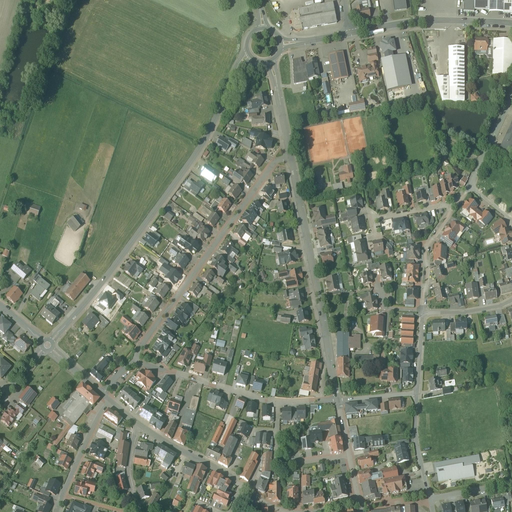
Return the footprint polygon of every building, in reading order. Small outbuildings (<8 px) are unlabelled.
[(405,0),(390,0),(392,12),(406,10),(405,0)] [(511,0),(465,0),(465,12),(475,13),(475,10),(511,13),(511,0)] [(300,13),(303,31),(338,24),(334,4),(299,11),(300,13)] [(357,13),(358,20),(371,18),(369,10),(363,11),(363,9),(358,10),(358,12),(357,13)] [(303,32),(303,31),(300,13),(293,14),(294,20),(293,20),(295,31),(295,32),(296,33),(298,33),(303,32)] [(489,40),(475,40),(475,52),(489,53),(489,40)] [(383,44),(380,45),(382,55),(384,54),(391,53),(395,52),(393,42),(390,43),(390,41),(383,42),(383,44)] [(511,41),(494,41),(493,76),(511,76),(511,41)] [(465,48),(450,49),(450,80),(436,80),(443,102),(467,102),(465,48)] [(342,53),(328,56),(333,81),(347,78),(342,53)] [(377,61),(376,54),(368,56),(367,56),(369,63),(377,61)] [(381,62),(387,92),(411,87),(405,57),(392,59),(385,61),(381,62)] [(308,82),(308,80),(307,78),(308,77),(307,71),(309,71),(308,67),(309,67),(308,64),(302,65),(302,62),(301,62),(300,59),(292,61),(293,64),(292,64),(293,67),(292,67),(293,71),(293,74),(293,78),(294,81),(293,81),(294,85),(308,82)] [(309,71),(307,71),(308,77),(307,78),(308,80),(319,77),(318,69),(317,69),(315,61),(308,63),(308,64),(309,67),(308,67),(309,71)] [(362,69),(357,70),(359,81),(360,81),(360,83),(369,81),(368,79),(378,77),(376,70),(375,70),(374,68),(375,67),(375,65),(374,64),(372,64),(371,66),(371,68),(373,69),(373,70),(370,71),(370,68),(362,69)] [(269,107),(266,96),(258,97),(259,102),(252,103),(253,110),(254,111),(259,110),(260,109),(269,107)] [(360,103),(348,105),(350,114),(365,111),(364,100),(359,101),(360,103)] [(253,122),(253,127),(270,126),(270,117),(262,117),(262,120),(261,121),(261,119),(257,120),(257,122),(253,122)] [(511,125),(500,153),(509,157),(511,149),(511,125)] [(221,138),(216,146),(225,152),(230,144),(221,138)] [(261,138),(259,138),(257,149),(265,150),(266,144),(267,144),(268,140),(261,138)] [(253,143),(245,139),(242,145),(251,150),(253,143)] [(259,169),(265,162),(258,157),(255,162),(253,164),(253,165),(255,166),(259,169)] [(215,172),(207,166),(201,173),(203,174),(200,177),(212,186),(222,174),(216,170),(215,172)] [(242,183),(246,186),(253,176),(245,171),(242,168),(240,173),(237,171),(231,178),(232,179),(232,181),(239,186),(242,183)] [(340,176),(341,182),(354,179),(351,168),(345,170),(346,173),(345,174),(344,175),(340,176)] [(284,176),(274,178),(276,186),(281,185),(281,186),(286,185),(284,176)] [(227,178),(224,183),(229,187),(233,182),(232,181),(227,178)] [(455,178),(447,180),(448,183),(450,193),(454,193),(453,190),(457,189),(457,187),(457,186),(457,183),(456,183),(455,178)] [(197,186),(190,181),(186,187),(199,196),(203,191),(206,186),(200,182),(197,186)] [(448,183),(441,184),(441,187),(443,198),(447,197),(446,195),(450,194),(450,193),(448,183)] [(342,185),(333,186),(335,193),(344,191),(342,185)] [(243,192),(235,187),(229,195),(236,200),(240,195),(240,196),(243,192)] [(406,195),(398,196),(400,207),(409,205),(409,202),(408,200),(408,197),(413,196),(411,187),(404,188),(406,195)] [(424,193),(417,194),(419,203),(427,202),(426,196),(430,195),(429,187),(423,188),(424,193)] [(441,187),(433,189),(435,195),(431,196),(432,203),(436,202),(436,200),(443,198),(441,187)] [(384,200),(377,201),(379,211),(389,209),(387,201),(391,200),(390,192),(383,194),(384,200)] [(361,200),(361,199),(352,200),(354,211),(352,211),(351,210),(348,211),(349,218),(357,217),(358,217),(356,211),(363,210),(362,208),(363,208),(363,207),(362,207),(361,201),(362,201),(362,200),(361,200)] [(226,214),(231,206),(225,201),(221,206),(219,209),(226,214)] [(280,201),(271,203),(270,212),(279,210),(278,206),(280,205),(280,201)] [(478,207),(471,201),(469,203),(468,203),(466,206),(466,207),(464,210),(469,214),(470,213),(472,215),(470,217),(474,220),(480,213),(476,210),(478,207)] [(221,206),(216,202),(211,209),(217,213),(219,209),(221,206)] [(264,210),(256,203),(249,211),(257,216),(259,213),(262,215),(264,210)] [(279,210),(280,217),(285,216),(285,214),(289,213),(287,204),(280,205),(278,206),(279,210)] [(38,219),(41,208),(33,206),(30,216),(38,219)] [(214,228),(220,219),(213,214),(213,215),(204,207),(200,213),(209,219),(207,223),(214,228)] [(174,216),(176,214),(169,209),(164,218),(171,222),(175,217),(174,216)] [(325,209),(314,211),(317,223),(322,222),(323,228),(330,226),(337,225),(335,216),(327,218),(325,209)] [(257,216),(249,211),(246,216),(253,221),(257,216)] [(479,222),(486,227),(493,219),(490,217),(490,216),(488,214),(487,215),(485,213),(483,216),(480,213),(474,220),(478,223),(479,222)] [(201,223),(202,224),(205,220),(196,214),(193,218),(201,223)] [(427,215),(416,217),(417,219),(416,220),(416,222),(417,222),(418,227),(429,225),(429,228),(432,228),(435,224),(434,218),(428,219),(427,215)] [(253,221),(246,216),(243,220),(251,225),(253,221)] [(76,233),(84,226),(77,217),(68,224),(76,233)] [(349,223),(353,222),(354,227),(353,228),(354,233),(355,233),(355,234),(365,232),(363,220),(357,221),(357,217),(349,218),(348,219),(349,223)] [(404,220),(393,222),(394,227),(393,228),(394,230),(395,231),(395,232),(396,235),(401,234),(400,231),(403,230),(404,232),(411,231),(409,223),(404,224),(404,220)] [(200,223),(197,221),(192,227),(196,229),(199,226),(201,223),(200,223)] [(496,228),(493,231),(496,236),(500,233),(508,231),(507,228),(508,228),(502,221),(494,226),(496,228)] [(448,230),(457,237),(461,232),(463,233),(467,228),(460,223),(457,227),(454,224),(450,229),(450,228),(448,230)] [(248,231),(241,226),(235,235),(242,240),(246,235),(251,239),(253,236),(248,232),(248,231)] [(320,239),(320,241),(331,239),(329,231),(331,231),(330,226),(323,228),(324,232),(319,233),(320,239)] [(210,233),(203,228),(199,233),(197,237),(197,238),(204,242),(206,239),(207,240),(209,237),(208,236),(210,233)] [(199,233),(194,230),(190,236),(195,240),(197,238),(197,237),(199,233)] [(447,233),(444,237),(447,240),(445,244),(446,245),(451,249),(455,243),(453,242),(457,237),(448,230),(447,232),(447,233)] [(511,234),(511,230),(508,231),(500,233),(503,246),(511,243),(511,234)] [(281,235),(283,245),(294,243),(292,233),(281,235)] [(150,236),(145,243),(153,249),(158,241),(150,236)] [(186,251),(194,257),(198,250),(200,248),(197,245),(194,242),(191,246),(183,241),(182,243),(177,239),(172,245),(178,249),(180,247),(186,251)] [(331,239),(320,241),(321,242),(322,248),(327,247),(328,252),(333,251),(335,250),(334,246),(332,246),(331,239)] [(363,241),(354,243),(357,254),(366,252),(363,241)] [(444,247),(446,245),(445,244),(441,241),(439,244),(439,245),(437,245),(437,247),(436,247),(436,253),(435,253),(435,254),(447,255),(447,249),(444,249),(444,247)] [(382,242),(373,244),(375,253),(384,252),(382,242)] [(236,248),(229,243),(223,252),(230,257),(233,253),(238,256),(241,252),(236,249),(236,248)] [(388,243),(385,245),(389,250),(390,253),(394,252),(393,248),(388,243)] [(409,248),(408,254),(420,255),(420,253),(420,247),(415,247),(414,244),(407,245),(407,248),(409,248)] [(180,252),(174,247),(172,250),(170,253),(176,258),(179,254),(180,252)] [(367,261),(366,252),(357,254),(358,263),(367,261)] [(294,253),(279,256),(281,267),(296,264),(295,259),(297,259),(296,253),(294,253)] [(183,271),(189,262),(179,254),(176,258),(180,260),(176,265),(183,271)] [(332,254),(322,256),(324,265),(334,263),(332,254)] [(408,254),(408,260),(406,260),(406,263),(408,263),(415,264),(415,261),(419,261),(420,256),(420,255),(408,254)] [(435,264),(436,267),(443,265),(443,261),(447,261),(447,255),(435,254),(435,256),(436,256),(435,262),(436,262),(435,264)] [(230,257),(227,260),(234,265),(236,261),(230,257)] [(215,264),(212,267),(221,273),(219,276),(223,279),(229,271),(224,267),(227,264),(219,258),(214,264),(215,264)] [(138,271),(140,269),(136,267),(132,263),(130,266),(129,265),(127,268),(128,269),(125,272),(133,278),(138,271)] [(167,280),(175,286),(181,277),(174,272),(176,270),(167,263),(164,267),(169,271),(167,273),(171,276),(167,280)] [(409,271),(408,275),(419,276),(419,274),(418,274),(419,268),(415,267),(416,264),(415,264),(408,263),(408,265),(409,267),(409,271)] [(18,264),(12,271),(25,281),(33,272),(27,267),(24,270),(18,264)] [(146,269),(138,264),(136,267),(140,269),(138,271),(143,274),(146,269)] [(380,264),(373,265),(374,272),(381,271),(382,272),(381,272),(382,277),(383,280),(388,279),(388,280),(391,280),(391,279),(393,278),(392,274),(392,270),(391,270),(390,266),(381,268),(380,264)] [(232,265),(229,269),(240,277),(243,273),(239,270),(232,265)] [(444,268),(435,271),(438,280),(446,278),(444,268)] [(203,279),(210,284),(216,276),(209,271),(203,279)] [(288,289),(299,287),(298,284),(302,283),(301,280),(303,279),(302,275),(300,275),(300,272),(291,274),(292,279),(289,280),(290,283),(287,284),(286,285),(287,288),(288,289)] [(66,295),(75,302),(91,282),(85,277),(87,275),(84,273),(66,295)] [(167,279),(160,274),(158,278),(163,281),(164,283),(167,279)] [(327,284),(328,287),(339,285),(338,281),(337,280),(337,279),(338,278),(340,277),(339,274),(330,276),(331,279),(327,280),(328,284),(327,284)] [(364,284),(365,286),(366,286),(366,287),(371,286),(370,285),(373,284),(373,281),(373,277),(372,277),(371,274),(362,276),(363,280),(362,280),(363,284),(364,284)] [(34,282),(38,285),(42,280),(42,281),(43,279),(38,275),(34,282)] [(407,285),(407,287),(414,287),(414,284),(418,284),(418,278),(419,278),(419,276),(408,275),(408,279),(409,280),(408,284),(407,285)] [(157,277),(150,286),(154,290),(159,283),(160,284),(163,281),(158,278),(157,277)] [(36,290),(32,295),(38,300),(45,291),(47,292),(51,287),(42,281),(42,280),(38,285),(40,286),(37,290),(36,290)] [(500,287),(502,296),(511,292),(511,288),(511,284),(500,287)] [(203,290),(196,285),(190,293),(197,299),(203,290)] [(333,293),(333,297),(343,295),(342,292),(341,292),(339,292),(339,290),(340,289),(339,285),(328,287),(328,291),(329,290),(330,294),(333,293)] [(477,285),(467,286),(469,301),(479,299),(478,292),(477,285)] [(485,292),(486,301),(493,300),(496,299),(498,299),(496,290),(495,290),(494,285),(489,286),(490,291),(485,292)] [(163,300),(170,291),(162,286),(158,292),(155,290),(152,294),(155,296),(156,295),(163,300)] [(212,287),(210,290),(221,298),(222,296),(220,294),(221,293),(212,287)] [(15,289),(7,298),(15,305),(17,302),(18,302),(20,300),(20,299),(23,295),(15,289)] [(145,290),(143,293),(150,299),(153,295),(145,290)] [(419,291),(409,290),(409,296),(410,296),(409,301),(406,301),(406,308),(415,309),(415,300),(418,301),(419,291)] [(436,292),(438,302),(447,300),(445,290),(436,292)] [(290,302),(291,308),(301,306),(302,306),(301,304),(305,303),(304,299),(305,299),(304,296),(305,296),(304,292),(295,294),(296,301),(290,302)] [(368,308),(369,312),(379,310),(378,306),(377,302),(376,298),(373,299),(372,293),(360,295),(361,300),(363,301),(366,300),(367,304),(366,304),(367,308),(368,308)] [(57,298),(55,301),(60,305),(62,307),(64,304),(57,298)] [(153,314),(160,305),(152,299),(148,305),(145,303),(142,306),(145,308),(153,314)] [(55,301),(42,316),(47,320),(48,319),(54,325),(61,317),(55,312),(60,305),(55,301)] [(191,302),(188,307),(192,310),(195,312),(198,308),(191,302)] [(182,303),(177,309),(188,317),(192,310),(188,307),(182,303)] [(175,317),(173,319),(177,322),(179,320),(183,323),(188,317),(177,309),(172,316),(175,317)] [(298,313),(300,324),(310,322),(308,312),(298,313)] [(143,328),(149,320),(142,314),(135,322),(143,328)] [(92,315),(83,325),(91,332),(100,322),(92,315)] [(404,324),(414,325),(415,318),(408,318),(408,316),(404,315),(404,317),(403,324),(404,324)] [(379,320),(372,319),(372,326),(385,327),(386,316),(379,316),(379,320)] [(497,317),(485,319),(487,329),(498,327),(498,325),(501,324),(502,327),(507,325),(505,317),(499,318),(499,319),(497,319),(497,317)] [(110,324),(103,318),(100,320),(104,324),(102,326),(106,329),(110,324)] [(126,318),(122,322),(129,328),(133,323),(126,318)] [(172,318),(167,324),(174,330),(179,323),(177,322),(173,319),(172,318)] [(12,327),(3,319),(0,322),(0,332),(5,336),(8,332),(12,327)] [(466,319),(455,319),(455,323),(455,328),(466,328),(466,319)] [(444,331),(444,320),(432,321),(433,331),(444,331)] [(372,326),(372,333),(378,334),(378,337),(384,338),(385,327),(372,326)] [(132,327),(126,335),(129,338),(129,339),(131,340),(132,339),(134,342),(135,341),(136,341),(138,338),(138,337),(140,334),(132,327)] [(84,335),(78,330),(67,344),(76,351),(81,345),(79,342),(84,335)] [(14,337),(8,332),(5,336),(3,339),(9,344),(14,338),(14,337)] [(307,348),(307,351),(308,351),(309,352),(312,351),(313,350),(316,349),(316,345),(316,344),(316,342),(315,341),(315,338),(311,339),(310,336),(307,337),(306,332),(301,333),(302,338),(305,337),(306,340),(305,340),(306,348),(307,348)] [(162,337),(153,349),(161,355),(164,350),(166,351),(171,344),(170,343),(170,342),(171,342),(173,339),(173,338),(166,333),(165,334),(164,334),(162,336),(163,337),(162,337)] [(350,334),(338,334),(338,379),(350,379),(350,350),(361,350),(361,337),(355,337),(355,339),(350,339),(350,334)] [(33,345),(23,337),(19,342),(17,345),(23,350),(22,351),(26,354),(33,345)] [(19,342),(14,338),(9,344),(14,348),(17,345),(19,342)] [(403,338),(403,344),(406,345),(406,349),(413,349),(413,345),(414,338),(413,338),(403,338)] [(195,346),(192,353),(197,356),(201,349),(195,346)] [(185,351),(179,363),(188,368),(194,355),(185,351)] [(414,351),(402,351),(401,364),(413,364),(414,351)] [(355,357),(355,364),(375,364),(375,359),(380,359),(380,352),(375,352),(375,357),(355,357)] [(213,358),(207,357),(205,363),(207,364),(207,366),(211,367),(213,358)] [(97,369),(92,376),(101,383),(106,377),(102,373),(107,368),(108,369),(112,364),(106,359),(97,369)] [(0,378),(2,380),(12,369),(2,361),(0,362),(0,378)] [(198,362),(195,370),(205,373),(207,366),(207,364),(205,363),(198,362)] [(216,362),(213,373),(218,375),(218,373),(225,375),(228,366),(216,362)] [(305,371),(304,376),(319,379),(320,371),(321,371),(321,370),(322,370),(323,365),(312,364),(311,372),(305,371)] [(383,379),(383,381),(384,382),(390,382),(390,383),(394,383),(397,383),(397,377),(398,377),(398,370),(391,370),(391,372),(384,372),(383,373),(383,374),(384,376),(384,378),(383,379)] [(437,371),(438,378),(448,376),(446,370),(437,371)] [(135,386),(138,381),(145,386),(152,377),(147,373),(146,373),(144,372),(138,380),(134,377),(130,383),(135,386)] [(173,381),(166,375),(157,388),(164,393),(173,381)] [(145,386),(149,389),(146,393),(149,395),(153,391),(151,390),(158,382),(156,381),(156,380),(152,377),(145,386)] [(247,379),(239,377),(237,386),(245,388),(247,379)] [(308,392),(316,394),(319,379),(310,378),(309,383),(308,392)] [(255,387),(254,390),(262,392),(264,383),(262,382),(261,381),(258,380),(257,381),(256,381),(255,387)] [(439,380),(430,382),(432,392),(440,390),(439,380)] [(76,401),(61,419),(69,425),(72,428),(74,426),(84,414),(87,416),(101,400),(83,386),(73,398),(76,401)] [(122,393),(125,395),(128,391),(130,388),(127,386),(122,393)] [(27,388),(19,398),(24,402),(33,392),(27,388)] [(132,394),(128,391),(125,395),(122,399),(126,403),(132,395),(132,394)] [(222,396),(211,391),(208,401),(211,402),(211,403),(215,405),(215,404),(218,405),(222,396)] [(126,403),(131,406),(136,399),(137,398),(132,395),(126,403)] [(200,400),(193,398),(190,411),(188,410),(183,425),(193,428),(194,423),(197,413),(200,400)] [(138,406),(141,402),(136,399),(131,406),(130,407),(135,410),(138,406)] [(246,402),(239,399),(235,407),(242,410),(246,402)] [(48,407),(55,412),(60,405),(54,400),(48,407)] [(179,413),(182,404),(172,400),(168,410),(174,411),(179,413)] [(360,412),(367,411),(367,413),(380,411),(379,400),(367,402),(367,406),(359,406),(360,412)] [(404,400),(390,401),(391,410),(394,410),(394,411),(398,410),(405,409),(404,400)] [(258,404),(249,403),(248,414),(255,415),(257,415),(257,412),(258,404)] [(359,404),(347,405),(348,415),(360,414),(360,412),(359,406),(359,404)] [(16,411),(17,411),(20,414),(23,416),(27,411),(20,405),(16,411)] [(146,408),(141,417),(151,423),(157,414),(146,408)] [(297,408),(297,414),(295,414),(295,423),(298,423),(298,419),(307,418),(307,408),(297,408)] [(210,435),(220,411),(214,409),(204,433),(203,432),(204,430),(199,428),(198,432),(202,434),(200,440),(209,444),(212,436),(210,435)] [(118,428),(124,420),(110,410),(104,418),(118,428)] [(291,423),(295,422),(295,414),(292,414),(292,410),(283,410),(283,421),(291,421),(291,423)] [(8,414),(6,416),(4,418),(5,419),(2,422),(10,428),(13,424),(13,425),(15,423),(16,421),(16,420),(20,414),(17,411),(15,414),(11,411),(8,414)] [(52,413),(48,419),(54,423),(58,418),(52,413)] [(156,417),(151,425),(161,432),(167,422),(162,420),(156,417)] [(172,423),(178,426),(180,419),(175,417),(172,423)] [(42,421),(38,418),(34,424),(37,427),(42,421)] [(238,423),(233,421),(222,445),(227,447),(238,423)] [(178,426),(172,423),(165,435),(172,440),(178,426)] [(331,436),(333,441),(341,439),(341,440),(343,439),(339,423),(329,424),(330,431),(331,436)] [(69,425),(54,444),(57,447),(72,428),(69,425)] [(221,425),(213,443),(217,445),(226,427),(221,425)] [(241,426),(237,434),(246,438),(248,435),(249,432),(250,429),(246,427),(242,425),(241,426)] [(78,434),(80,429),(74,426),(72,428),(68,433),(75,437),(77,433),(78,434)] [(111,445),(117,434),(103,427),(97,437),(111,445)] [(198,432),(193,430),(186,447),(195,452),(200,440),(202,434),(198,432)] [(365,430),(351,432),(352,441),(355,440),(366,439),(365,430)] [(190,435),(180,431),(175,441),(185,447),(190,435)] [(321,432),(318,433),(318,432),(309,433),(311,443),(315,443),(318,443),(322,442),(321,432)] [(128,457),(130,445),(126,445),(128,434),(122,433),(118,456),(121,456),(119,467),(126,468),(128,457)] [(257,435),(256,446),(263,447),(264,436),(257,435)] [(264,436),(263,447),(271,447),(272,436),(264,436)] [(330,442),(333,456),(340,455),(340,454),(344,453),(341,440),(341,439),(333,441),(331,436),(329,436),(330,442)] [(73,437),(68,447),(76,451),(79,447),(78,447),(81,441),(73,437)] [(389,437),(373,438),(373,442),(373,443),(373,444),(373,446),(374,446),(374,448),(385,447),(385,442),(390,442),(389,437)] [(366,439),(355,440),(356,452),(365,451),(365,447),(366,446),(365,444),(370,444),(371,442),(373,442),(373,438),(366,439)] [(224,456),(220,464),(229,469),(233,461),(231,460),(238,443),(238,442),(231,439),(223,456),(224,456)] [(107,447),(97,443),(92,454),(97,456),(96,457),(97,458),(100,460),(101,459),(107,447)] [(139,444),(135,457),(148,459),(150,452),(153,453),(154,448),(139,444)] [(406,445),(396,448),(399,464),(402,464),(407,462),(409,462),(406,445)] [(169,452),(160,446),(155,455),(159,458),(159,456),(164,459),(169,452)] [(224,454),(217,451),(210,448),(206,457),(213,460),(220,463),(224,454)] [(177,457),(169,452),(164,459),(166,461),(165,463),(171,467),(177,457)] [(254,455),(241,478),(249,483),(257,467),(255,466),(259,458),(254,455)] [(68,470),(72,461),(69,460),(63,457),(63,458),(59,467),(68,470)] [(149,460),(137,458),(135,465),(150,468),(152,464),(148,463),(149,460)] [(371,458),(358,460),(360,468),(362,467),(362,470),(375,468),(373,461),(371,462),(371,459),(371,458)] [(461,458),(435,462),(438,482),(450,480),(451,481),(474,477),(472,465),(463,467),(461,458)] [(37,464),(43,468),(46,464),(41,460),(37,464)] [(102,475),(106,467),(98,464),(96,468),(97,469),(96,472),(102,475)] [(96,468),(88,465),(83,475),(87,477),(88,478),(91,479),(92,479),(93,479),(96,472),(97,469),(96,468)] [(195,468),(186,465),(182,474),(182,475),(182,476),(183,475),(191,478),(195,468)] [(207,470),(197,466),(186,492),(195,495),(200,482),(202,483),(207,470)] [(397,470),(382,473),(383,475),(384,481),(399,478),(397,470)] [(167,483),(172,478),(168,475),(169,473),(167,472),(161,478),(167,483)] [(371,473),(359,476),(361,485),(372,483),(373,483),(372,479),(371,473)] [(223,479),(213,474),(207,486),(212,489),(213,487),(219,491),(217,496),(215,495),(213,501),(227,507),(229,502),(228,501),(230,496),(226,494),(227,491),(227,492),(231,484),(225,481),(224,483),(221,482),(223,479)] [(264,475),(257,491),(266,495),(268,491),(266,490),(269,484),(269,483),(264,481),(265,479),(270,481),(271,475),(266,474),(264,475)] [(153,480),(154,484),(162,483),(161,478),(159,479),(159,476),(154,475),(154,479),(153,480)] [(374,478),(372,479),(373,483),(372,483),(373,484),(375,483),(382,482),(384,481),(383,475),(374,477),(374,478)] [(125,477),(116,479),(120,493),(129,491),(125,477)] [(375,483),(363,486),(365,498),(367,499),(368,498),(370,498),(371,502),(381,500),(380,495),(384,494),(384,496),(386,495),(408,491),(405,478),(382,482),(375,483)] [(52,480),(46,492),(57,497),(62,485),(52,480)] [(282,503),(281,486),(282,486),(282,482),(279,482),(279,485),(271,485),(270,487),(270,491),(274,491),(273,494),(269,494),(269,500),(273,500),(273,503),(282,503)] [(338,500),(348,497),(344,482),(334,484),(335,489),(332,490),(334,500),(337,499),(338,500)] [(97,485),(88,483),(87,487),(89,488),(89,489),(95,491),(97,485)] [(78,485),(76,494),(80,495),(80,496),(82,497),(83,496),(87,497),(89,489),(89,488),(87,487),(78,485)] [(138,490),(142,501),(150,498),(147,487),(138,490)] [(299,504),(299,489),(293,489),(293,492),(288,492),(288,494),(287,494),(287,499),(288,499),(288,501),(293,501),(294,504),(299,504)] [(304,495),(304,507),(304,505),(309,505),(309,504),(315,504),(315,507),(326,504),(325,498),(323,493),(318,495),(318,497),(315,497),(315,493),(312,493),(312,494),(308,494),(308,495),(304,495)] [(155,509),(161,498),(156,495),(149,506),(155,509)] [(178,507),(183,498),(183,497),(178,495),(172,504),(178,507)] [(503,499),(491,501),(493,510),(505,508),(503,499)] [(485,501),(471,504),(472,511),(484,511),(487,511),(486,504),(485,501)] [(455,504),(457,511),(456,511),(464,511),(462,503),(455,504)]
